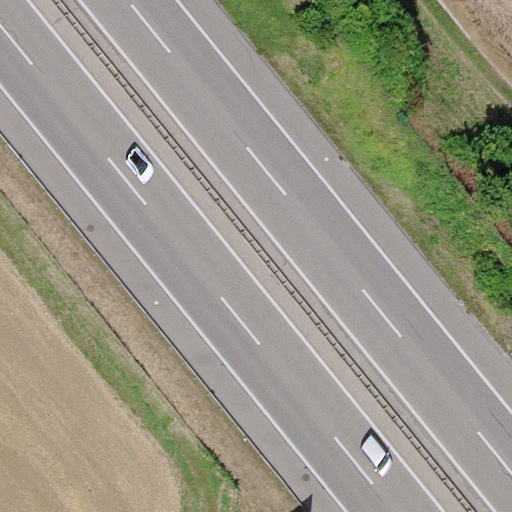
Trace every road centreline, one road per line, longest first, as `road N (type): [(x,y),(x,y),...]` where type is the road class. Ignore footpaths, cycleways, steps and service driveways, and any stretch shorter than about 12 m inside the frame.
road 1 (motorway): [(0,33),(390,511)]
road 2 (motorway): [(511,475),(122,0)]
road 3 (track): [(511,100),(427,0)]
